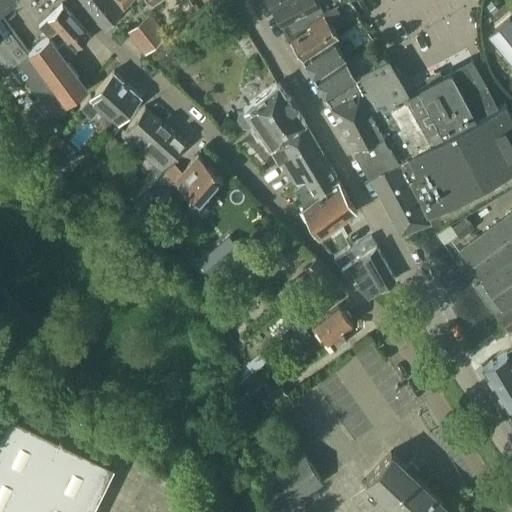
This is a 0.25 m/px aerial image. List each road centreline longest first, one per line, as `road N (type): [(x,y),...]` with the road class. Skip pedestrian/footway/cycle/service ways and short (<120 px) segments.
road 1 (residential): [(70,0),(222,142),(394,335),(501,511)]
road 2 (residential): [(511,450),(247,0)]
